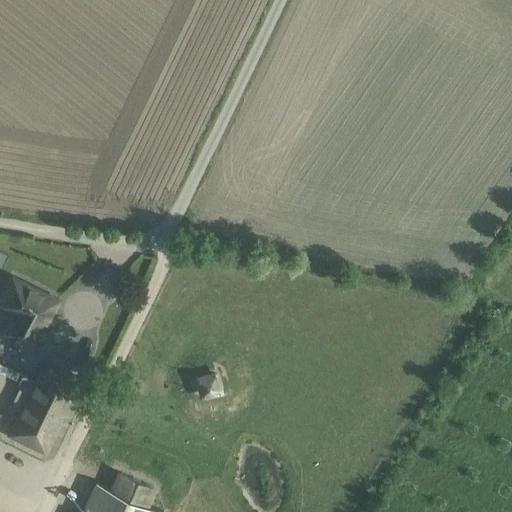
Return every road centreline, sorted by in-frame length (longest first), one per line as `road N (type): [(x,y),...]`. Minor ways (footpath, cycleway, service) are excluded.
road 1 (track): [(161,245),(163,266),(42,511)]
road 2 (unclassified): [(161,245),(279,0)]
road 3 (residential): [(0,225),(161,245)]
